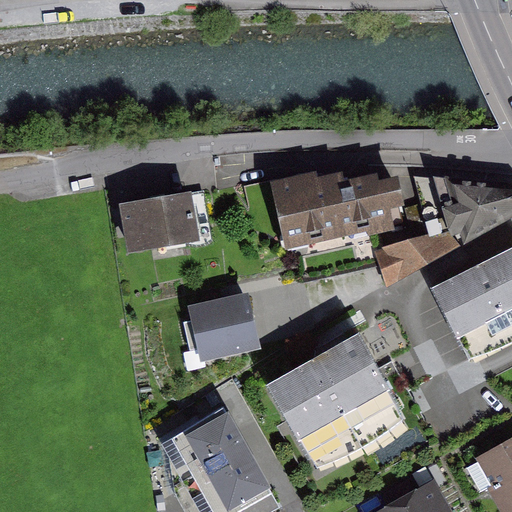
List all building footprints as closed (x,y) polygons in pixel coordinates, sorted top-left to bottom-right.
[(387,172),(292,190),(302,245),(397,228),(387,172)] [(462,233),(466,243),(511,217),(511,192),(447,183),(454,206),(445,208),(454,236),(462,233)] [(190,196),(124,207),(131,248),(197,237),(190,196)] [(511,253),(443,287),(472,347),(511,326),(511,253)] [(186,308),(197,357),(262,342),(251,293),(186,308)] [(360,332),(276,385),(323,460),(407,407),(360,332)] [(179,490),(191,511),(273,511),(278,509),(225,412),(173,438),(179,490)] [(511,443),(481,463),(511,511),(511,443)] [(457,511),(439,480),(382,511),(457,511)]
